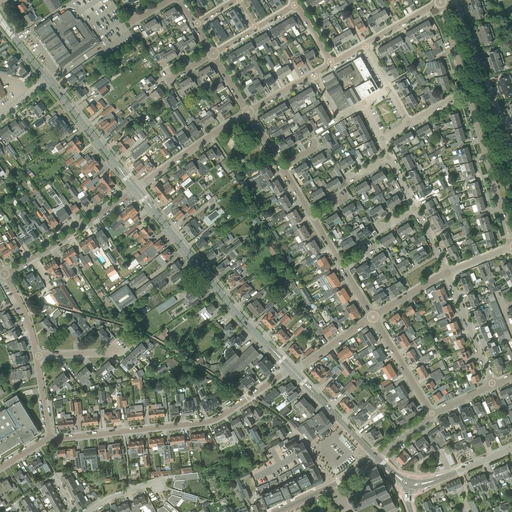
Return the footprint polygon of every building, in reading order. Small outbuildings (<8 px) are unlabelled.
[(17,6),(21,13),(27,9),(24,6),(28,3),(26,0),(23,3),(22,3),(17,6)] [(42,0),(51,12),(62,5),(58,0),(42,0)] [(468,6),(470,11),(483,6),(482,1),(479,2),(478,0),(471,0),(470,1),(471,5),(468,6)] [(251,7),(255,13),(262,9),(258,3),(251,7)] [(483,6),(470,11),(471,16),(475,15),(476,19),(483,17),(482,12),(485,11),(483,6)] [(174,7),(168,10),(173,17),(175,16),(177,18),(181,16),(178,10),(177,11),(174,7)] [(229,13),(232,18),(240,14),(236,8),(229,12),(229,13)] [(376,10),(378,13),(382,20),(388,17),(384,10),(381,11),(379,8),(376,10)] [(262,9),(255,13),(258,19),(266,15),(262,9)] [(24,16),(29,23),(33,21),(35,24),(42,19),(40,15),(35,19),(32,15),(35,12),(34,10),(30,12),(24,16)] [(61,69),(99,42),(84,22),(83,23),(81,21),(80,20),(75,19),(70,11),(67,10),(60,16),(57,12),(33,29),(57,64),(58,63),(59,65),(58,65),(61,69)] [(165,18),(161,20),(165,26),(167,25),(167,24),(171,22),(170,19),(173,17),(168,10),(163,14),(165,18)] [(378,13),(373,16),(377,23),(382,20),(378,13)] [(232,18),(236,24),(243,20),(240,14),(232,18)] [(348,20),(351,26),(352,28),(356,26),(360,32),(366,28),(361,20),(359,21),(355,23),(350,14),(346,17),(345,18),(346,19),(347,21),(348,20)] [(377,23),(373,16),(367,20),(371,27),(377,23)] [(292,17),(287,20),(291,27),(294,32),(296,36),(297,35),(295,31),(296,30),(295,28),(294,26),(297,24),(298,26),(301,25),(297,17),(294,19),(292,17)] [(155,18),(149,22),(155,31),(155,33),(158,31),(158,30),(162,27),(162,28),(164,31),(167,30),(165,26),(161,20),(157,23),(155,18)] [(209,24),(213,30),(220,25),(217,19),(209,24)] [(243,20),(236,24),(240,30),(247,26),(243,20)] [(287,20),(281,23),(285,31),(291,27),(287,20)] [(428,20),(422,24),(430,38),(434,36),(432,32),(431,32),(429,29),(432,27),(428,20)] [(155,31),(149,22),(143,25),(146,29),(142,32),(145,38),(148,36),(148,35),(152,33),(155,31)] [(276,27),(280,34),(283,38),(282,38),(285,43),(288,41),(286,37),(285,37),(283,32),(285,31),(281,23),(276,27)] [(422,24),(417,27),(423,38),(427,35),(429,38),(430,38),(422,24)] [(477,32),(479,37),(492,33),(490,27),(488,28),(486,24),(479,27),(480,31),(477,32)] [(213,30),(216,35),(224,31),(220,25),(213,30)] [(341,35),(338,36),(342,43),(348,40),(344,33),(342,30),(340,26),(337,27),(341,35)] [(274,37),(280,34),(276,27),(270,30),(274,37)] [(423,38),(417,27),(411,30),(417,40),(417,41),(423,38)] [(349,29),(344,33),(348,40),(353,36),(349,29)] [(417,40),(411,30),(408,31),(405,32),(406,33),(405,33),(408,38),(409,40),(412,38),(414,42),(417,40)] [(224,31),(216,35),(220,42),(228,38),(224,31)] [(266,32),(260,36),(265,43),(270,40),(266,32)] [(492,33),(479,37),(480,42),(484,41),(485,45),(492,43),(491,39),(494,38),(492,33)] [(189,39),(187,41),(191,48),(197,44),(194,40),(195,39),(192,34),(188,37),(189,39)] [(342,43),(338,36),(335,38),(333,35),(330,36),(336,47),(342,43)] [(178,42),(175,44),(179,49),(183,47),(185,51),(191,48),(187,41),(184,36),(181,37),(183,40),(178,43),(178,42)] [(265,43),(260,36),(255,39),(259,47),(262,45),(268,55),(271,53),(268,48),(265,43)] [(405,44),(404,43),(400,36),(394,39),(398,46),(400,49),(401,51),(404,50),(402,46),(405,44)] [(400,49),(398,46),(394,39),(392,41),(391,40),(388,42),(389,43),(394,52),(400,49)] [(433,43),(436,48),(439,46),(439,47),(443,44),(441,39),(433,43)] [(251,42),(245,45),(249,52),(255,49),(251,42)] [(389,43),(383,46),(387,53),(389,56),(394,52),(389,43)] [(164,47),(168,52),(172,59),(177,56),(175,52),(179,49),(175,44),(173,45),(173,46),(169,48),(167,45),(164,47)] [(245,45),(239,48),(244,56),(249,52),(245,45)] [(387,53),(383,46),(377,49),(379,53),(378,54),(381,59),(386,56),(385,54),(387,53)] [(439,46),(436,48),(430,51),(433,56),(437,54),(442,52),(439,47),(439,46)] [(168,53),(168,52),(165,54),(163,51),(159,54),(159,53),(155,55),(150,47),(147,49),(156,63),(163,58),(166,63),(168,61),(172,59),(168,53)] [(239,48),(234,52),(238,59),(244,56),(239,48)] [(284,54),(287,59),(292,56),(287,48),(282,51),(284,54)] [(304,55),(306,58),(309,62),(316,58),(314,55),(315,54),(313,50),(304,55)] [(487,58),(489,63),(502,59),(501,53),(498,54),(496,50),(494,51),(489,53),(490,57),(487,58)] [(238,59),(234,52),(231,53),(231,52),(228,54),(229,55),(228,55),(233,62),(236,60),(241,69),(243,68),(240,63),(238,59)] [(268,64),(271,69),(274,67),(267,55),(264,57),(268,64)] [(299,55),(291,60),(293,64),(295,63),(297,67),(301,65),(301,66),(304,65),(303,64),(304,64),(299,55)] [(14,64),(18,61),(15,56),(7,63),(10,67),(12,70),(14,69),(16,67),(14,64)] [(358,58),(353,60),(354,61),(354,62),(360,73),(365,81),(355,87),(361,99),(364,97),(363,95),(364,97),(365,96),(371,93),(373,92),(376,90),(375,88),(377,86),(366,68),(364,69),(363,68),(366,66),(361,59),(359,60),(358,58)] [(502,59),(489,63),(490,68),(494,67),(495,71),(502,69),(501,65),(504,64),(502,59)] [(435,63),(436,69),(444,67),(442,60),(435,63)] [(351,63),(341,69),(344,76),(347,74),(354,87),(365,81),(360,73),(354,62),(351,64),(351,63)] [(18,73),(23,78),(28,73),(21,65),(19,67),(21,70),(18,73)] [(288,65),(282,68),(286,75),(292,72),(288,65)] [(209,66),(204,69),(208,76),(210,74),(212,77),(216,74),(213,69),(212,70),(209,66)] [(444,67),(436,69),(433,70),(433,73),(437,72),(438,75),(446,73),(444,67)] [(286,75),(282,68),(276,72),(280,79),(286,75)] [(200,77),(197,79),(200,85),(203,83),(202,83),(207,80),(205,78),(208,76),(204,69),(198,73),(200,77)] [(86,78),(82,73),(80,70),(74,74),(67,79),(71,84),(77,80),(79,82),(86,78)] [(500,83),(497,84),(499,89),(511,84),(511,83),(511,79),(508,80),(507,76),(506,73),(501,75),(501,78),(499,79),(500,83)] [(336,84),(338,83),(333,74),(331,75),(330,74),(321,79),(330,94),(333,93),(333,94),(340,91),(336,84)] [(256,79),(252,82),(258,92),(263,88),(260,83),(263,82),(259,75),(255,78),(256,79)] [(265,79),(268,85),(275,81),(272,75),(265,79)] [(437,85),(439,84),(448,81),(446,75),(439,77),(436,78),(438,84),(437,85)] [(94,85),(98,91),(110,83),(110,82),(106,76),(94,85)] [(147,89),(156,82),(151,76),(146,79),(145,77),(140,81),(143,84),(144,84),(146,83),(147,84),(144,86),(147,89)] [(397,84),(400,90),(407,86),(404,80),(405,80),(406,78),(404,76),(398,79),(400,83),(397,84)] [(190,77),(184,81),(189,87),(191,86),(193,88),(197,86),(200,85),(197,79),(193,81),(190,77)] [(422,77),(420,79),(423,85),(428,83),(427,80),(425,81),(422,77)] [(420,79),(417,80),(411,84),(412,86),(418,82),(421,87),(423,85),(420,79)] [(189,87),(184,81),(179,84),(181,88),(176,91),(180,97),(183,95),(183,94),(187,92),(186,89),(189,87)] [(437,85),(433,88),(435,90),(437,89),(439,90),(441,91),(443,90),(450,88),(448,81),(439,84),(437,85)] [(258,92),(252,82),(246,85),(246,84),(243,86),(246,92),(249,90),(252,95),(258,92)] [(407,86),(400,90),(404,95),(410,92),(409,88),(412,87),(410,84),(407,86)] [(511,84),(499,89),(500,94),(504,93),(505,97),(510,96),(511,94),(511,92),(511,91),(511,90),(511,84)] [(85,88),(82,90),(79,87),(73,92),(79,99),(88,92),(85,88)] [(99,92),(103,96),(109,91),(105,87),(99,92)] [(155,96),(157,99),(164,94),(159,87),(150,95),(153,98),(155,96)] [(311,87),(305,90),(309,97),(310,100),(313,98),(312,96),(315,94),(311,87)] [(305,90),(300,94),(304,100),(309,97),(305,90)] [(135,98),(138,101),(145,94),(143,92),(135,98)] [(427,92),(424,94),(421,96),(424,102),(428,100),(429,103),(432,101),(427,92)] [(333,100),(339,110),(344,107),(345,108),(356,102),(352,94),(346,97),(344,93),(333,100)] [(405,97),(408,103),(415,99),(411,93),(405,97)] [(145,94),(138,101),(140,103),(147,97),(145,94)] [(300,94),(294,97),(298,104),(299,106),(300,106),(305,103),(303,100),(304,100),(300,94)] [(171,106),(174,110),(183,104),(178,98),(175,100),(172,95),(168,98),(167,96),(163,99),(166,104),(168,103),(171,107),(171,106)] [(228,97),(222,102),(228,111),(233,107),(231,103),(232,102),(228,97)] [(298,104),(294,97),(288,100),(292,107),(293,107),(294,109),(299,106),(298,104)] [(415,99),(408,103),(411,109),(418,105),(416,102),(420,100),(418,97),(415,99)] [(98,104),(94,107),(92,104),(87,108),(92,114),(100,107),(102,109),(106,106),(101,100),(97,103),(98,104)] [(140,104),(137,101),(131,106),(134,110),(140,104)] [(41,113),(46,108),(40,102),(34,107),(37,110),(34,112),(34,111),(33,112),(39,119),(43,116),(41,113)] [(215,106),(212,108),(216,113),(220,111),(222,115),(228,111),(222,102),(215,106)] [(284,103),(279,106),(282,113),(283,112),(288,109),(284,103)] [(316,111),(317,114),(324,110),(321,104),(306,113),(307,116),(311,114),(316,111)] [(97,121),(103,128),(115,118),(111,112),(115,109),(111,105),(101,114),(104,117),(101,120),(101,119),(97,121)] [(279,106),(273,109),(277,116),(278,118),(281,116),(281,117),(284,115),(283,112),(282,113),(279,106)] [(201,112),(202,113),(209,124),(215,120),(212,116),(216,113),(212,108),(210,110),(206,113),(204,110),(201,112)] [(273,109),(267,112),(273,123),(276,121),(274,117),(277,116),(273,109)] [(186,124),(176,110),(173,112),(183,127),(186,124)] [(317,114),(321,120),(327,116),(324,110),(317,114)] [(273,123),(267,112),(262,116),(266,122),(269,120),(272,127),(269,129),(272,133),(277,129),(273,123)] [(202,113),(199,115),(200,116),(196,119),(194,120),(197,126),(201,123),(204,127),(209,124),(202,113)] [(362,120),(359,115),(356,116),(355,113),(350,116),(351,119),(352,118),(355,124),(362,120)] [(450,115),(452,121),(459,119),(457,113),(450,115)] [(305,123),(309,121),(305,114),(304,115),(304,114),(297,119),(299,122),(303,119),(305,123)] [(56,116),(50,120),(56,127),(58,131),(66,124),(60,117),(58,119),(56,116)] [(327,116),(321,120),(317,122),(319,124),(322,122),(324,125),(331,121),(327,116)] [(115,118),(103,128),(106,132),(107,131),(108,133),(119,123),(117,120),(115,118)] [(21,121),(26,128),(30,125),(25,119),(21,121)] [(43,119),(34,124),(36,127),(45,122),(43,119)] [(114,130),(117,133),(129,123),(126,119),(121,123),(122,124),(114,130)] [(459,119),(452,121),(445,123),(446,126),(449,125),(450,129),(461,125),(459,119)] [(355,124),(358,130),(365,126),(362,120),(355,124)] [(15,121),(8,126),(7,126),(12,131),(13,132),(12,132),(14,134),(18,131),(19,132),(24,127),(20,121),(17,123),(15,121)] [(347,129),(343,122),(342,121),(338,123),(341,128),(343,132),(346,130),(345,130),(347,129)] [(189,131),(193,136),(199,132),(196,128),(195,126),(192,123),(190,125),(187,127),(189,131)] [(314,123),(311,125),(313,129),(314,129),(317,134),(323,131),(320,127),(317,129),(314,123)] [(340,134),(341,134),(341,133),(343,132),(341,128),(338,123),(335,125),(334,126),(338,132),(340,134)] [(58,131),(61,136),(60,137),(62,139),(69,134),(72,132),(70,129),(66,124),(58,131)] [(166,127),(173,136),(176,133),(170,124),(166,127)] [(305,124),(299,127),(301,130),(305,137),(310,134),(305,124)] [(427,124),(422,128),(425,134),(431,131),(427,124)] [(116,144),(119,148),(132,138),(137,134),(141,131),(136,125),(132,128),(134,131),(123,139),(116,144)] [(7,126),(8,126),(7,126),(0,131),(0,133),(4,139),(4,138),(8,143),(12,139),(9,135),(12,132),(13,132),(12,131),(7,126)] [(360,134),(360,135),(367,132),(365,126),(358,130),(352,133),(353,136),(354,137),(360,134)] [(301,130),(299,127),(297,129),(297,130),(293,133),(295,136),(296,135),(299,140),(300,141),(303,139),(302,138),(305,137),(301,130)] [(451,134),(452,137),(463,134),(461,127),(454,129),(455,133),(451,134)] [(425,134),(422,128),(416,131),(420,138),(422,136),(424,139),(427,138),(425,134)] [(178,138),(177,138),(181,144),(188,139),(184,133),(184,134),(182,130),(179,132),(176,135),(178,138)] [(288,147),(284,140),(278,130),(273,134),(275,138),(278,135),(279,137),(282,142),(275,146),(278,150),(281,148),(283,150),(288,147)] [(141,131),(137,134),(141,140),(146,137),(142,131),(141,131)] [(367,132),(360,135),(363,141),(370,138),(367,132)] [(411,132),(405,135),(409,141),(414,138),(411,132)] [(321,138),(324,143),(331,139),(327,134),(321,138)] [(457,139),(458,142),(465,140),(465,139),(466,139),(465,136),(464,136),(463,134),(452,137),(449,138),(450,141),(457,139)] [(405,135),(399,138),(403,145),(409,141),(405,135)] [(63,147),(66,151),(80,141),(77,138),(75,137),(63,147)] [(290,137),(284,140),(288,147),(291,145),(291,146),(294,144),(294,143),(290,137)] [(331,139),(324,143),(328,149),(334,145),(333,142),(336,140),(334,137),(331,139)] [(132,138),(119,148),(123,152),(129,147),(135,142),(133,141),(134,140),(132,138)] [(403,145),(399,138),(393,141),(397,148),(400,146),(403,151),(400,153),(401,156),(407,152),(403,145)] [(173,143),(170,139),(168,141),(166,139),(163,141),(165,143),(170,152),(176,148),(173,143)] [(364,143),(367,149),(374,146),(371,140),(364,143)] [(80,141),(66,151),(68,153),(74,148),(76,150),(78,153),(83,149),(81,146),(82,146),(82,144),(80,141)] [(136,147),(132,151),(134,153),(144,146),(146,144),(144,141),(138,146),(136,147)] [(417,146),(412,148),(414,151),(422,147),(419,142),(416,144),(417,146)] [(7,150),(12,156),(16,153),(9,144),(5,147),(6,148),(6,149),(7,150)] [(134,153),(131,156),(134,160),(147,149),(144,146),(134,153)] [(374,146),(367,149),(364,151),(365,154),(369,152),(370,155),(377,152),(374,146)] [(457,154),(458,157),(469,153),(467,147),(460,149),(461,153),(457,154)] [(206,152),(209,156),(211,159),(214,157),(215,159),(222,154),(217,148),(213,151),(212,148),(206,152)] [(358,156),(357,155),(355,151),(353,149),(350,151),(354,159),(358,156)] [(322,152),(316,156),(320,162),(322,165),(331,159),(329,154),(324,157),(322,152)] [(198,158),(201,162),(202,163),(205,161),(207,164),(210,162),(204,153),(198,158)] [(342,155),(344,159),(348,165),(354,162),(349,153),(347,153),(345,154),(344,153),(342,155)] [(416,158),(415,155),(413,156),(411,153),(401,158),(404,164),(411,161),(416,158)] [(458,157),(454,158),(454,159),(455,160),(458,159),(459,163),(471,160),(469,153),(458,157)] [(82,169),(84,171),(96,161),(93,157),(91,159),(87,155),(83,158),(82,157),(76,162),(78,165),(85,159),(87,162),(86,162),(87,163),(81,168),(82,169)] [(133,165),(136,169),(148,159),(146,156),(140,161),(139,160),(133,165)] [(320,162),(316,156),(311,159),(315,166),(320,162)] [(65,162),(68,166),(74,161),(72,157),(65,162)] [(148,159),(136,169),(139,172),(145,167),(146,169),(148,173),(156,168),(153,164),(153,165),(150,161),(148,159)] [(344,159),(339,162),(343,169),(348,165),(344,159)] [(96,161),(84,171),(82,173),(84,176),(90,172),(93,176),(98,171),(102,168),(96,161)] [(411,161),(404,164),(407,170),(414,166),(411,161)] [(185,167),(188,171),(190,175),(198,170),(192,162),(185,167)] [(310,169),(305,162),(305,163),(305,162),(302,163),(302,164),(300,166),(306,176),(309,175),(306,171),(310,169)] [(464,164),(466,170),(473,168),(471,162),(464,164)] [(199,166),(201,169),(205,174),(208,172),(202,164),(199,166)] [(258,177),(263,174),(270,170),(267,165),(261,168),(259,165),(246,173),(248,176),(255,171),(255,172),(259,170),(260,173),(257,175),(258,177)] [(302,181),(304,185),(309,181),(306,176),(300,166),(294,169),(298,176),(301,174),(305,179),(302,181)] [(336,166),(333,167),(335,171),(334,171),(338,177),(342,175),(336,166)] [(411,178),(418,174),(421,173),(420,170),(417,171),(415,168),(408,172),(411,178)] [(475,174),(473,168),(466,170),(463,171),(464,177),(475,174)] [(263,174),(267,180),(273,175),(270,170),(263,174)] [(382,171),(376,174),(380,181),(382,183),(384,182),(382,180),(386,177),(382,171)] [(181,184),(185,190),(194,183),(189,177),(186,173),(183,176),(186,180),(181,184)] [(371,183),(376,192),(377,194),(380,193),(381,192),(377,185),(376,186),(375,184),(380,181),(376,174),(371,178),(373,182),(371,183)] [(418,174),(411,178),(414,184),(421,180),(418,174)] [(99,186),(97,188),(99,191),(112,181),(110,178),(108,178),(105,175),(100,179),(99,179),(99,180),(102,183),(99,186)] [(317,181),(321,188),(323,186),(321,181),(318,177),(318,176),(314,179),(316,182),(317,181)] [(444,176),(439,179),(444,189),(448,187),(446,180),(444,176)] [(83,188),(92,181),(89,178),(81,185),(83,188)] [(332,181),(336,188),(341,184),(337,178),(332,181)] [(270,187),(272,190),(280,185),(277,179),(270,183),(269,181),(266,183),(261,186),(262,188),(263,189),(267,186),(268,188),(270,187)] [(321,181),(323,186),(326,190),(328,189),(330,191),(336,188),(332,181),(326,185),(323,180),(321,181)] [(92,181),(85,187),(87,190),(89,189),(93,185),(94,184),(92,181)] [(99,192),(93,197),(98,202),(104,197),(103,196),(106,194),(105,192),(108,190),(109,191),(114,186),(115,184),(112,181),(99,191),(100,192),(99,192)] [(366,181),(360,184),(364,191),(370,187),(366,181)] [(425,188),(429,185),(428,183),(425,184),(424,181),(415,185),(418,191),(425,188)] [(479,188),(478,185),(479,185),(478,182),(477,182),(470,184),(470,183),(467,184),(466,185),(465,187),(466,189),(467,189),(468,191),(472,190),(479,188)] [(30,188),(34,194),(38,192),(35,189),(36,188),(32,183),(30,185),(30,184),(27,185),(30,189),(30,188)] [(155,193),(158,196),(171,185),(169,183),(166,186),(164,184),(162,186),(159,183),(154,188),(156,190),(156,191),(155,193)] [(364,191),(360,184),(354,188),(358,194),(361,192),(364,196),(366,195),(364,191)] [(431,192),(429,188),(431,187),(430,184),(429,185),(425,188),(418,191),(421,197),(431,192)] [(18,195),(23,191),(19,185),(13,189),(18,195)] [(171,185),(158,196),(160,199),(162,199),(165,202),(171,197),(168,194),(174,189),(172,187),(171,185)] [(267,203),(270,201),(275,198),(274,196),(283,190),(280,185),(272,190),(274,193),(272,194),(273,196),(268,198),(269,199),(265,201),(267,203)] [(68,189),(68,190),(74,198),(77,196),(78,195),(72,186),(71,187),(68,189)] [(313,188),(315,191),(319,198),(325,194),(321,188),(318,190),(316,186),(313,188)] [(479,188),(468,191),(469,194),(472,193),(473,196),(481,194),(479,188)] [(315,191),(310,195),(314,201),(319,198),(315,191)] [(79,199),(80,201),(81,201),(84,206),(90,202),(87,198),(89,196),(86,192),(83,193),(85,195),(83,196),(79,199)] [(380,193),(377,194),(383,203),(385,201),(382,196),(383,195),(381,192),(380,193)] [(24,202),(28,197),(24,194),(20,199),(24,202)] [(64,205),(58,197),(56,194),(52,197),(59,206),(60,205),(63,203),(64,206),(64,205)] [(376,199),(380,205),(383,203),(377,194),(373,197),(375,200),(376,199)] [(68,203),(62,195),(58,197),(64,205),(68,203)] [(171,212),(174,216),(187,206),(196,198),(195,197),(191,197),(186,202),(180,195),(173,201),(173,202),(178,207),(171,212)] [(277,202),(279,206),(289,200),(285,195),(278,199),(280,201),(277,202)] [(385,201),(389,208),(395,205),(391,198),(389,195),(387,196),(389,199),(385,201)] [(391,198),(395,205),(401,201),(397,195),(391,198)] [(472,206),(476,205),(483,202),(481,196),(474,198),(475,202),(471,203),(472,206)] [(289,200),(279,206),(278,207),(279,208),(280,209),(281,209),(282,209),(284,208),(285,210),(292,206),(289,200)] [(424,203),(427,209),(434,205),(431,200),(424,203)] [(353,203),(347,206),(351,213),(352,214),(363,208),(361,205),(359,201),(358,201),(353,204),(353,203)] [(473,212),(474,216),(480,214),(479,211),(485,209),(483,202),(476,205),(478,211),(473,212)] [(79,209),(76,205),(75,204),(72,206),(71,203),(68,205),(73,213),(79,209)] [(434,205),(427,209),(430,215),(438,211),(437,210),(438,209),(439,210),(442,209),(439,203),(434,206),(434,205)] [(122,218),(135,208),(132,205),(125,210),(121,213),(117,216),(114,218),(118,222),(122,218)] [(380,205),(375,208),(379,215),(384,211),(380,205)] [(187,206),(174,216),(177,220),(184,215),(182,213),(189,208),(187,206)] [(351,213),(347,206),(341,210),(345,216),(351,213)] [(365,211),(367,215),(368,215),(369,217),(372,216),(373,218),(379,215),(375,208),(373,206),(365,211)] [(187,212),(190,215),(196,210),(193,207),(187,212)] [(39,210),(43,216),(43,215),(52,228),(58,223),(52,214),(48,216),(46,212),(43,208),(39,210)] [(66,212),(64,208),(59,211),(58,210),(56,211),(54,208),(52,209),(58,218),(59,217),(62,222),(63,220),(64,221),(67,220),(66,219),(70,216),(66,211),(66,212)] [(133,222),(138,217),(136,215),(135,215),(135,214),(138,212),(135,208),(122,218),(125,222),(130,218),(133,222)] [(204,219),(209,226),(221,216),(225,214),(221,208),(217,211),(216,210),(204,219)] [(289,221),(290,220),(299,215),(295,209),(286,215),(289,221)] [(272,217),(274,220),(279,216),(284,213),(285,213),(283,210),(278,213),(272,217)] [(279,216),(274,220),(272,221),(273,223),(276,223),(283,220),(281,218),(285,216),(284,213),(279,216)] [(336,213),(331,216),(335,223),(340,219),(336,213)] [(431,217),(434,223),(441,219),(443,218),(444,218),(444,217),(442,215),(439,216),(438,213),(431,217)] [(478,219),(480,225),(489,222),(487,216),(482,217),(481,214),(480,214),(474,216),(475,216),(474,216),(475,220),(478,219)] [(287,229),(289,231),(296,226),(295,224),(302,220),(299,215),(290,220),(292,223),(290,224),(291,226),(287,229)] [(41,225),(35,216),(30,219),(33,225),(35,224),(40,231),(41,230),(43,233),(49,229),(44,222),(41,225)] [(335,223),(331,216),(325,220),(329,226),(335,223)] [(441,219),(434,223),(437,228),(444,225),(443,225),(445,224),(447,227),(453,224),(451,220),(446,223),(443,218),(441,219)] [(199,226),(202,224),(200,222),(199,223),(196,220),(194,221),(193,219),(183,227),(192,238),(202,230),(199,226)] [(111,228),(115,233),(124,226),(119,221),(111,228)] [(489,222),(480,225),(477,226),(478,229),(482,227),(483,231),(491,229),(489,222)] [(28,234),(25,230),(21,223),(17,226),(22,234),(19,236),(18,236),(16,237),(21,246),(24,243),(26,245),(30,242),(32,240),(28,234)] [(402,226),(406,233),(407,235),(413,231),(408,223),(402,226)] [(38,237),(33,230),(29,224),(27,226),(29,228),(25,230),(28,234),(32,240),(32,241),(38,237)] [(297,234),(298,236),(308,230),(306,227),(305,227),(304,225),(298,229),(296,226),(289,231),(285,234),(286,237),(290,234),(292,237),(295,235),(297,234)] [(134,226),(125,232),(128,236),(137,229),(134,226)] [(136,236),(138,239),(151,229),(149,226),(147,226),(141,230),(142,230),(139,232),(140,233),(136,236)] [(406,233),(402,226),(396,229),(401,236),(406,233)] [(196,243),(200,248),(207,243),(204,239),(215,231),(212,227),(205,233),(201,236),(202,237),(196,243)] [(354,230),(351,232),(357,240),(359,239),(360,240),(366,237),(362,230),(360,227),(354,230)] [(367,227),(362,230),(366,237),(371,233),(367,227)] [(9,228),(4,232),(7,236),(8,235),(10,237),(14,235),(12,233),(9,228)] [(151,229),(138,239),(140,242),(141,241),(144,244),(148,240),(148,239),(149,239),(148,238),(153,234),(154,232),(151,229)] [(107,239),(106,236),(102,230),(95,234),(99,240),(102,244),(100,245),(102,248),(108,245),(105,240),(107,239)] [(295,248),(298,246),(303,243),(302,241),(310,236),(307,231),(308,230),(298,236),(300,241),(301,241),(296,244),(290,247),(292,250),(295,248)] [(440,235),(443,241),(450,237),(453,236),(452,233),(448,235),(447,231),(440,235)] [(484,233),(486,239),(493,237),(491,231),(484,233)] [(346,236),(343,237),(349,247),(355,243),(354,242),(357,240),(351,232),(349,233),(351,237),(347,239),(346,236)] [(391,233),(386,236),(391,245),(397,242),(398,243),(400,242),(395,233),(393,235),(391,233)] [(450,237),(443,241),(446,247),(453,243),(451,240),(452,239),(453,240),(460,236),(458,233),(456,234),(453,236),(450,237)] [(391,245),(386,236),(383,238),(383,237),(380,238),(380,239),(384,246),(387,244),(389,247),(391,245)] [(91,237),(85,240),(91,250),(91,251),(93,254),(99,250),(91,237)] [(224,244),(228,240),(226,237),(221,241),(221,240),(217,243),(217,244),(212,248),(208,251),(209,252),(206,255),(210,260),(217,255),(214,252),(220,247),(220,248),(224,245),(224,244)] [(349,247),(343,237),(341,239),(343,242),(340,244),(344,250),(349,247)] [(493,237),(486,239),(479,241),(480,245),(485,244),(486,247),(491,246),(491,244),(495,243),(493,237)] [(242,243),(238,239),(232,244),(234,246),(231,248),(230,245),(223,251),(226,255),(242,243)] [(9,248),(12,253),(19,249),(16,244),(14,240),(9,243),(8,241),(6,242),(5,242),(7,245),(9,248)] [(91,250),(85,240),(79,244),(85,254),(91,251),(91,250)] [(128,265),(131,269),(147,257),(146,256),(147,255),(150,258),(159,251),(159,252),(162,249),(161,248),(164,245),(160,240),(154,245),(153,244),(128,265)] [(139,250),(142,253),(153,244),(150,240),(139,250)] [(306,252),(307,251),(310,249),(317,245),(314,240),(304,245),(303,243),(298,246),(295,248),(297,251),(303,247),(306,252)] [(5,242),(5,241),(2,242),(3,244),(0,245),(0,249),(1,251),(0,251),(2,255),(3,255),(5,257),(12,253),(9,248),(5,242)] [(267,246),(273,255),(278,252),(272,243),(267,246)] [(305,259),(306,262),(312,259),(310,256),(320,250),(317,245),(310,249),(307,251),(310,256),(305,259)] [(458,250),(457,247),(455,248),(453,245),(447,248),(450,254),(456,251),(458,250)] [(416,249),(418,252),(422,259),(428,255),(424,248),(423,249),(422,246),(416,249)] [(73,248),(68,251),(76,265),(79,263),(77,259),(79,258),(73,248)] [(422,259),(418,252),(416,249),(416,248),(407,253),(409,255),(410,257),(411,259),(412,261),(415,260),(416,262),(417,262),(422,259)] [(172,254),(170,252),(170,251),(169,250),(168,250),(168,249),(162,254),(161,253),(154,258),(156,260),(159,258),(162,262),(165,259),(166,260),(169,258),(169,257),(172,254)] [(456,251),(450,254),(452,260),(455,259),(457,262),(461,260),(458,253),(460,252),(458,250),(456,251)] [(70,266),(73,264),(75,266),(77,265),(76,265),(68,251),(63,255),(70,266)] [(383,252),(377,256),(381,262),(383,265),(384,266),(386,265),(384,261),(387,259),(383,252)] [(227,259),(225,260),(221,263),(216,268),(220,272),(223,270),(223,271),(226,268),(227,268),(229,266),(227,264),(233,259),(229,254),(225,256),(227,259)] [(400,258),(399,258),(401,262),(405,269),(411,265),(410,263),(412,261),(411,259),(410,257),(409,255),(407,256),(406,257),(407,258),(405,260),(404,258),(403,258),(403,257),(402,257),(400,258)] [(314,263),(317,268),(327,262),(324,256),(317,261),(315,257),(312,259),(306,262),(305,263),(307,267),(314,263)] [(371,259),(373,261),(370,263),(373,267),(375,270),(378,268),(376,265),(379,264),(380,266),(383,265),(381,262),(377,256),(371,259)] [(88,263),(84,257),(80,259),(84,266),(88,263)] [(401,262),(399,258),(396,260),(398,264),(396,265),(400,272),(405,269),(401,262)] [(500,274),(502,273),(501,273),(511,268),(511,267),(509,262),(507,263),(504,259),(500,261),(504,269),(499,271),(500,274)] [(54,260),(49,263),(60,280),(62,278),(56,268),(58,267),(54,260)] [(133,293),(127,284),(109,296),(120,311),(137,299),(154,287),(154,286),(176,271),(182,267),(177,261),(172,265),(173,267),(168,272),(167,270),(151,282),(150,281),(133,293)] [(327,262),(317,268),(318,270),(320,269),(322,273),(331,267),(327,262)] [(363,264),(361,266),(367,275),(369,273),(367,271),(370,269),(372,272),(375,270),(373,267),(370,263),(368,264),(366,262),(363,264)] [(60,280),(49,263),(44,267),(50,276),(53,275),(56,280),(54,281),(58,287),(49,293),(56,305),(78,311),(79,310),(64,286),(63,284),(62,283),(60,280)] [(59,265),(65,274),(68,271),(63,263),(59,265)] [(390,271),(395,269),(393,265),(392,264),(385,268),(388,273),(390,271)] [(105,271),(109,278),(117,273),(112,266),(105,271)] [(367,275),(361,266),(355,269),(359,276),(363,274),(364,276),(367,275)] [(485,273),(486,275),(488,280),(493,277),(492,272),(490,272),(489,268),(484,269),(485,273)] [(502,273),(500,274),(501,277),(503,276),(506,282),(510,280),(508,277),(511,275),(511,268),(501,273),(502,273)] [(170,279),(173,283),(180,278),(182,280),(185,278),(188,274),(184,269),(180,272),(178,274),(177,274),(170,279)] [(460,279),(463,285),(473,281),(469,271),(461,274),(463,278),(460,279)] [(23,280),(28,287),(34,283),(32,280),(35,277),(32,272),(26,276),(27,278),(23,280)] [(131,289),(147,278),(143,272),(127,283),(131,289)] [(230,279),(227,281),(231,286),(238,281),(242,279),(239,275),(238,275),(235,272),(231,275),(228,277),(230,279)] [(324,286),(325,285),(337,277),(335,275),(336,275),(334,272),(326,276),(326,275),(322,277),(324,281),(322,282),(324,286)] [(245,290),(249,287),(247,284),(254,279),(252,277),(246,282),(241,285),(242,286),(236,292),(240,297),(243,295),(244,296),(243,296),(245,299),(250,296),(245,290)] [(324,296),(332,291),(335,290),(333,287),(340,283),(337,277),(325,285),(328,289),(325,291),(322,292),(324,296)] [(391,279),(394,284),(398,290),(404,287),(400,280),(397,282),(394,277),(391,279)] [(365,287),(366,287),(371,283),(369,279),(363,282),(365,287)] [(156,286),(159,290),(167,284),(165,280),(156,286)] [(474,280),(473,281),(463,285),(465,291),(473,288),(471,285),(475,283),(474,280)] [(36,285),(39,289),(45,286),(42,281),(36,285)] [(371,283),(366,287),(365,287),(368,292),(375,288),(371,283)] [(398,290),(394,284),(389,287),(393,294),(398,290)] [(433,286),(425,290),(427,294),(430,292),(435,289),(433,286)] [(309,295),(304,287),(299,290),(304,298),(309,295)] [(432,295),(433,297),(445,293),(442,287),(436,290),(437,293),(432,295)] [(205,295),(202,291),(201,291),(200,289),(198,291),(195,288),(185,296),(190,302),(195,298),(194,297),(196,295),(199,300),(205,295)] [(335,301),(336,300),(346,293),(343,288),(336,292),(334,294),(335,295),(333,297),(333,298),(335,301)] [(380,288),(376,290),(378,294),(382,300),(384,299),(385,300),(388,298),(387,297),(388,297),(384,290),(383,290),(382,288),(380,288)] [(378,294),(376,290),(373,291),(375,295),(372,297),(376,304),(382,300),(378,294)] [(250,302),(247,305),(251,311),(252,310),(260,304),(257,300),(262,296),(261,294),(260,292),(259,291),(251,299),(252,301),(250,302)] [(467,295),(469,301),(477,298),(480,297),(479,294),(475,296),(474,292),(467,295)] [(336,300),(337,302),(339,301),(341,304),(350,299),(346,293),(336,300)] [(434,303),(435,306),(440,304),(440,305),(446,302),(445,300),(447,299),(445,293),(433,297),(430,299),(431,301),(434,299),(436,303),(434,303)] [(304,298),(309,306),(313,303),(309,295),(304,298)] [(477,298),(469,301),(472,307),(479,304),(478,301),(481,300),(481,301),(484,300),(484,298),(483,296),(480,297),(477,298)] [(174,297),(162,303),(164,307),(176,301),(174,297)] [(260,304),(252,310),(256,316),(260,313),(263,310),(265,313),(270,309),(275,305),(272,301),(263,308),(260,304)] [(212,312),(216,309),(212,303),(208,307),(206,309),(204,307),(201,310),(208,319),(211,316),(210,314),(212,312)] [(343,315),(344,316),(356,309),(353,303),(349,306),(344,309),(345,311),(344,311),(343,315)] [(435,313),(436,316),(438,315),(451,310),(449,304),(442,307),(443,310),(435,313)] [(406,311),(407,312),(405,313),(407,316),(414,312),(411,305),(405,309),(407,311),(406,311)] [(484,311),(482,312),(481,308),(473,311),(476,317),(483,314),(486,313),(488,312),(490,312),(493,310),(492,307),(491,307),(488,308),(484,310),(484,311)] [(40,323),(44,328),(54,319),(61,313),(58,309),(53,314),(52,317),(48,321),(46,318),(40,323)] [(339,322),(340,323),(351,317),(352,319),(359,314),(356,309),(344,316),(337,320),(339,322)] [(272,318),(266,324),(270,329),(278,322),(275,319),(280,315),(282,316),(285,313),(282,310),(280,311),(276,315),(273,317),(272,318)] [(324,311),(330,321),(330,320),(333,319),(326,310),(324,311)] [(438,315),(436,316),(437,319),(446,315),(447,318),(454,315),(451,310),(438,315)] [(0,318),(1,320),(3,323),(10,318),(7,312),(0,316),(0,318)] [(273,315),(270,312),(261,320),(266,324),(272,318),(273,317),(276,315),(276,314),(275,313),(273,315)] [(483,314),(476,317),(478,323),(485,321),(484,317),(487,316),(489,315),(488,312),(483,314)] [(402,319),(398,313),(392,316),(393,317),(390,319),(391,319),(390,320),(391,323),(392,322),(394,324),(396,322),(396,323),(399,321),(401,325),(404,324),(407,328),(410,326),(405,317),(402,319)] [(279,320),(282,323),(288,317),(286,314),(279,320)] [(68,328),(72,333),(78,328),(78,327),(84,322),(87,320),(86,318),(83,317),(78,322),(78,324),(76,325),(74,323),(75,321),(73,318),(72,319),(72,318),(67,323),(70,326),(68,328)] [(288,317),(282,323),(284,326),(291,320),(288,317)] [(10,318),(3,323),(5,326),(6,329),(14,324),(10,318)] [(54,319),(44,328),(48,333),(49,333),(52,336),(59,330),(56,326),(55,327),(53,324),(56,321),(54,319)] [(311,321),(315,325),(318,329),(320,328),(317,323),(314,319),(311,321)] [(480,327),(482,333),(499,326),(498,324),(497,321),(496,319),(493,320),(495,324),(491,325),(491,327),(488,328),(487,324),(480,327)] [(199,325),(202,328),(209,323),(206,320),(199,325)] [(209,325),(218,334),(223,329),(214,320),(209,325)] [(330,321),(325,324),(332,333),(337,330),(334,326),(330,320),(330,321)] [(446,325),(448,331),(451,329),(458,327),(456,321),(449,324),(448,324),(447,321),(441,323),(439,324),(439,325),(440,328),(446,325)] [(78,328),(72,333),(76,338),(78,336),(81,339),(88,333),(84,328),(87,325),(84,322),(78,327),(78,328)] [(95,333),(100,338),(108,330),(109,330),(107,327),(104,330),(102,327),(103,326),(101,324),(99,323),(95,327),(98,331),(95,333)] [(226,332),(221,337),(225,340),(229,336),(233,332),(232,331),(235,328),(230,323),(226,327),(224,329),(226,332)] [(332,333),(325,324),(320,328),(326,337),(332,333)] [(296,336),(304,329),(301,326),(293,333),(296,336)] [(496,333),(498,336),(503,335),(502,333),(501,330),(500,327),(499,326),(482,333),(485,340),(492,337),(491,333),(493,332),(494,334),(496,333)] [(275,334),(279,339),(286,333),(283,330),(284,329),(283,327),(275,334)] [(445,342),(448,341),(448,340),(455,337),(454,335),(460,332),(458,327),(451,329),(448,331),(447,331),(448,334),(452,332),(453,335),(443,339),(445,342)] [(10,336),(12,339),(14,337),(15,338),(20,335),(16,329),(11,332),(10,330),(7,331),(10,336)] [(100,338),(104,343),(106,341),(109,344),(116,339),(108,330),(100,338)] [(303,330),(297,336),(296,337),(299,340),(306,333),(303,330)] [(287,331),(286,333),(279,339),(283,343),(292,336),(287,331)] [(373,337),(370,331),(363,335),(361,331),(358,334),(360,337),(359,338),(362,343),(363,342),(373,337)] [(398,340),(400,342),(410,336),(412,335),(410,332),(405,336),(403,333),(400,335),(399,335),(399,336),(397,337),(397,338),(396,339),(397,340),(398,340)] [(236,342),(239,345),(242,343),(245,339),(243,337),(240,334),(235,338),(233,336),(229,340),(228,341),(232,345),(236,342)] [(409,344),(408,342),(412,340),(410,336),(400,342),(401,345),(400,345),(402,348),(403,347),(403,348),(409,344)] [(373,337),(363,342),(362,343),(364,346),(368,344),(369,347),(376,342),(373,337)] [(448,340),(448,341),(449,344),(452,342),(456,341),(459,349),(463,347),(462,345),(465,343),(462,338),(456,340),(455,337),(448,340)] [(11,342),(5,345),(6,348),(9,347),(10,345),(12,349),(18,347),(20,350),(26,348),(23,340),(18,342),(17,340),(11,342)] [(344,349),(342,350),(347,357),(352,354),(353,353),(351,351),(353,350),(356,348),(353,344),(350,340),(348,342),(350,345),(348,347),(347,347),(346,346),(343,348),(344,349)] [(288,349),(293,353),(299,347),(296,345),(298,343),(296,341),(288,349)] [(486,343),(489,350),(496,347),(494,341),(486,343)] [(141,343),(137,348),(142,353),(146,357),(148,355),(144,351),(149,346),(152,348),(154,345),(148,342),(144,346),(141,343)] [(299,347),(293,353),(297,358),(305,350),(305,347),(303,344),(299,347)] [(251,346),(245,351),(239,357),(235,353),(222,365),(218,368),(230,381),(233,378),(259,354),(251,345),(251,346)] [(227,360),(235,352),(230,347),(225,352),(225,357),(227,360)] [(304,354),(306,357),(314,350),(311,347),(304,354)] [(370,357),(371,360),(372,360),(383,353),(379,347),(372,352),(374,355),(370,357)] [(496,347),(489,350),(491,356),(498,353),(496,347)] [(137,348),(131,352),(137,358),(139,359),(141,357),(144,359),(146,357),(142,353),(137,348)] [(408,351),(406,352),(409,358),(415,354),(418,352),(419,352),(417,348),(415,348),(413,348),(412,349),(410,350),(409,350),(408,351)] [(460,350),(461,353),(463,359),(470,356),(468,351),(465,352),(464,349),(460,350)] [(342,350),(337,354),(340,358),(342,361),(347,357),(342,350)] [(27,362),(27,361),(28,361),(27,358),(26,355),(22,355),(22,351),(19,352),(13,354),(13,358),(15,357),(16,364),(21,363),(27,362)] [(363,354),(358,357),(360,359),(365,356),(370,353),(368,351),(363,353),(363,354)] [(126,357),(131,363),(133,365),(134,366),(136,364),(135,363),(138,361),(136,359),(137,358),(131,352),(126,357)] [(336,358),(332,352),(327,355),(331,361),(336,358)] [(415,354),(409,358),(412,363),(417,360),(419,359),(417,357),(421,355),(419,352),(418,352),(415,354)] [(360,359),(358,357),(356,353),(353,355),(356,360),(355,361),(358,366),(355,368),(356,370),(364,364),(360,359)] [(372,360),(371,360),(372,363),(377,360),(379,363),(386,358),(383,353),(372,360)] [(428,353),(419,359),(421,361),(430,355),(429,353),(428,353)] [(430,355),(421,361),(423,364),(432,359),(430,355)] [(253,363),(255,365),(257,364),(261,369),(270,361),(265,356),(260,361),(258,359),(253,363)] [(131,363),(126,357),(121,362),(124,365),(121,367),(124,371),(125,372),(128,369),(127,367),(131,363)] [(493,360),(495,366),(502,363),(500,357),(493,360)] [(177,366),(179,363),(172,358),(171,360),(170,359),(169,360),(168,359),(166,363),(165,364),(164,364),(154,371),(157,375),(167,368),(168,366),(171,368),(174,364),(177,366)] [(502,363),(495,366),(498,372),(505,369),(504,366),(511,362),(511,364),(511,358),(508,360),(508,361),(503,363),(502,363)] [(270,361),(261,369),(265,373),(263,374),(266,377),(271,373),(268,370),(274,366),(273,364),(270,360),(270,361)] [(108,361),(103,365),(109,371),(114,367),(108,361)] [(463,362),(458,364),(458,365),(452,367),(453,370),(461,367),(462,369),(467,368),(468,370),(474,368),(472,362),(465,364),(465,365),(464,365),(463,362)] [(344,363),(340,365),(341,367),(342,366),(347,373),(348,375),(351,373),(344,363)] [(381,376),(385,373),(392,369),(389,363),(382,368),(383,370),(381,371),(381,373),(379,374),(381,376)] [(416,368),(419,374),(425,370),(429,368),(427,365),(424,367),(422,364),(416,368)] [(7,373),(9,380),(30,377),(28,365),(21,366),(7,373)] [(109,371),(103,365),(98,370),(100,371),(97,374),(100,377),(101,378),(103,381),(109,376),(111,374),(109,371)] [(310,372),(315,377),(324,369),(321,366),(320,367),(318,365),(310,372)] [(328,374),(331,376),(339,369),(336,366),(328,374)] [(341,367),(331,376),(334,379),(341,372),(344,376),(347,373),(342,366),(341,367)] [(378,366),(370,372),(371,374),(380,369),(378,366)] [(86,367),(81,371),(86,377),(88,379),(90,377),(88,375),(91,373),(89,370),(88,369),(86,367)] [(254,379),(257,377),(250,367),(246,370),(249,374),(245,377),(251,385),(256,382),(254,379)] [(326,374),(329,371),(325,367),(324,369),(315,377),(319,381),(327,374),(326,374)] [(382,385),(384,388),(392,384),(390,381),(397,377),(395,374),(396,374),(392,369),(385,373),(388,379),(385,380),(386,381),(381,383),(382,385)] [(425,370),(419,374),(422,379),(428,375),(425,370)] [(81,381),(83,380),(87,385),(91,382),(88,379),(86,377),(81,371),(76,375),(81,381)] [(58,377),(65,385),(70,390),(72,388),(68,383),(66,381),(71,376),(68,372),(65,374),(63,372),(58,377)] [(436,374),(431,377),(432,380),(425,384),(429,390),(435,386),(433,383),(443,377),(440,372),(439,373),(436,374)] [(470,386),(461,390),(460,388),(458,389),(458,390),(459,391),(460,395),(475,388),(473,383),(480,380),(477,374),(470,377),(472,380),(469,381),(470,386)] [(197,380),(200,385),(211,380),(206,376),(202,378),(197,380)] [(65,385),(58,377),(53,381),(55,383),(53,386),(58,392),(61,389),(59,387),(62,384),(63,387),(65,385)] [(247,388),(251,385),(245,377),(238,383),(234,381),(232,384),(240,389),(245,386),(247,388)] [(131,380),(131,385),(136,384),(137,388),(142,388),(141,379),(131,380)] [(343,388),(346,391),(356,382),(354,379),(352,381),(352,380),(343,388)] [(325,388),(329,392),(335,386),(336,386),(338,384),(336,381),(334,382),(332,380),(325,388)] [(346,391),(349,394),(356,388),(356,387),(360,383),(358,380),(356,382),(346,391)] [(290,400),(298,394),(295,391),(294,392),(292,390),(295,388),(291,382),(287,385),(286,385),(283,387),(283,386),(281,386),(278,388),(276,390),(276,389),(264,397),(261,402),(269,407),(272,402),(271,401),(280,395),(280,394),(278,392),(280,390),(282,394),(285,392),(290,400)] [(392,384),(384,388),(382,390),(384,392),(386,391),(387,392),(394,387),(392,384)] [(397,394),(405,389),(402,384),(396,387),(393,389),(395,393),(392,395),(391,393),(385,396),(387,400),(397,394)] [(335,386),(329,392),(333,397),(341,390),(339,388),(338,389),(336,386),(335,386)] [(432,395),(435,401),(443,396),(446,401),(452,398),(450,393),(445,395),(443,390),(444,390),(441,386),(433,391),(434,394),(432,395)] [(405,389),(397,394),(387,400),(389,404),(395,400),(394,398),(398,396),(400,400),(408,395),(405,389)] [(510,399),(505,389),(499,392),(502,398),(505,397),(507,401),(510,399)] [(339,403),(344,408),(350,402),(350,401),(350,402),(351,400),(353,399),(349,394),(346,391),(342,394),(345,398),(339,403)] [(211,400),(208,402),(212,409),(220,404),(218,401),(221,400),(217,394),(215,395),(212,397),(210,398),(211,400)] [(0,412),(0,453),(27,437),(29,439),(40,433),(17,395),(4,403),(7,408),(5,409),(0,412)] [(484,399),(486,404),(488,407),(495,404),(496,407),(501,405),(499,401),(497,396),(493,398),(492,395),(484,399)] [(298,412),(299,412),(309,404),(303,397),(299,401),(296,404),(299,408),(296,410),(298,412)] [(212,409),(208,402),(206,398),(203,400),(200,402),(202,405),(200,406),(202,410),(204,409),(205,412),(212,409)] [(350,401),(344,408),(348,412),(356,405),(351,400),(350,402),(350,401)] [(185,402),(184,402),(184,407),(185,409),(185,414),(186,414),(186,415),(189,414),(189,413),(193,413),(193,412),(196,411),(194,406),(193,406),(192,401),(185,402)] [(354,418),(357,422),(367,412),(373,407),(367,401),(364,404),(360,407),(362,410),(360,413),(359,413),(354,418)] [(408,414),(406,415),(408,419),(415,414),(413,411),(412,410),(416,408),(412,401),(409,403),(407,401),(399,407),(401,410),(404,408),(408,414)] [(477,414),(480,412),(481,415),(484,414),(486,413),(484,409),(482,404),(480,405),(478,402),(477,403),(476,403),(474,403),(474,404),(473,405),(477,414)] [(179,414),(178,406),(181,406),(181,403),(177,403),(177,404),(174,405),(174,404),(169,405),(169,409),(170,409),(171,415),(179,414)] [(309,404),(299,412),(302,414),(304,412),(308,416),(311,413),(315,410),(309,403),(309,404)] [(155,404),(156,408),(157,417),(165,416),(163,406),(161,407),(161,404),(155,404)] [(143,413),(142,409),(142,406),(138,406),(138,405),(134,406),(135,411),(136,419),(143,418),(143,413)] [(279,413),(283,417),(291,411),(287,407),(279,413)] [(367,412),(357,422),(361,426),(366,420),(365,419),(367,417),(375,409),(373,407),(367,412)] [(475,419),(474,415),(472,410),(471,408),(468,409),(467,407),(464,408),(463,407),(460,409),(460,410),(461,415),(463,419),(467,418),(469,422),(475,419)] [(136,419),(135,411),(131,411),(130,408),(125,408),(126,415),(127,414),(127,415),(128,420),(136,419)] [(157,417),(156,408),(151,409),(151,408),(148,408),(149,418),(157,417)] [(242,413),(244,417),(249,426),(254,423),(250,417),(253,415),(254,414),(257,418),(263,414),(260,410),(259,411),(257,408),(251,412),(249,408),(242,413)] [(114,411),(111,412),(112,422),(120,421),(119,415),(119,409),(114,410),(114,411)] [(299,426),(295,428),(301,434),(304,432),(310,440),(315,436),(332,424),(328,419),(327,420),(321,411),(317,413),(308,419),(299,426)] [(66,427),(65,418),(65,416),(64,412),(61,412),(60,414),(61,418),(60,418),(57,419),(58,428),(66,427)] [(93,417),(90,417),(89,417),(90,425),(98,424),(97,419),(97,412),(92,413),(93,417)] [(112,422),(111,412),(104,412),(104,416),(105,423),(109,422),(109,423),(112,423),(112,422)] [(89,417),(90,417),(89,413),(81,414),(82,425),(90,425),(89,417)] [(450,415),(448,416),(449,418),(451,424),(456,422),(457,425),(458,424),(462,431),(465,430),(461,420),(458,421),(456,417),(454,413),(453,414),(452,413),(449,414),(450,415)] [(70,418),(65,418),(66,427),(74,426),(73,417),(70,417),(70,418)] [(440,420),(438,421),(441,425),(443,429),(449,425),(451,424),(449,418),(446,420),(444,417),(443,418),(442,417),(439,419),(440,420)] [(239,428),(243,425),(238,418),(230,422),(234,429),(234,430),(239,439),(240,441),(244,438),(243,436),(239,428)] [(288,422),(295,428),(299,426),(292,418),(288,422)] [(501,422),(503,428),(500,430),(502,436),(510,433),(509,431),(511,430),(511,429),(510,425),(510,424),(508,418),(504,419),(504,421),(501,422)] [(479,423),(477,424),(479,428),(482,434),(483,437),(485,436),(487,442),(494,439),(493,436),(491,432),(488,433),(488,432),(487,430),(486,431),(484,426),(481,427),(479,423)] [(227,438),(229,442),(234,440),(230,432),(226,424),(220,426),(221,427),(214,431),(216,436),(215,437),(217,441),(218,442),(219,442),(220,442),(221,441),(221,440),(221,439),(220,437),(224,435),(226,438),(227,438)] [(249,430),(250,433),(251,433),(256,442),(263,439),(256,426),(249,430)] [(277,431),(274,432),(269,435),(270,438),(275,435),(276,437),(279,435),(281,438),(287,435),(284,431),(285,430),(284,428),(283,428),(282,427),(277,430),(277,431)] [(427,435),(430,440),(435,437),(433,434),(439,430),(437,427),(427,435)] [(383,437),(379,430),(376,432),(374,428),(366,434),(370,442),(376,438),(377,440),(383,437)] [(440,432),(444,439),(450,436),(449,432),(445,434),(443,430),(440,432)] [(204,433),(197,434),(199,446),(198,446),(199,451),(204,450),(203,446),(200,446),(200,441),(202,440),(203,443),(207,442),(207,438),(205,438),(204,433)] [(188,441),(188,447),(189,450),(193,450),(193,447),(198,446),(199,446),(197,434),(190,435),(190,440),(188,441)] [(472,441),(475,447),(483,444),(479,437),(476,438),(474,435),(468,438),(470,442),(472,441)] [(177,443),(177,436),(169,437),(170,442),(170,444),(170,446),(170,447),(172,446),(173,446),(173,448),(178,448),(177,443)] [(178,448),(185,447),(184,436),(177,436),(177,443),(178,448)] [(423,453),(425,452),(422,449),(425,447),(425,448),(429,445),(423,437),(415,443),(421,451),(418,453),(422,458),(425,456),(423,453)] [(156,439),(157,450),(164,450),(165,459),(169,459),(168,449),(167,446),(164,447),(163,438),(156,439)] [(207,440),(212,449),(216,447),(212,438),(207,440)] [(287,439),(278,444),(280,448),(284,445),(286,448),(287,448),(287,449),(297,443),(296,442),(297,442),(295,439),(295,440),(294,438),(288,441),(287,439)] [(153,450),(157,450),(156,439),(149,440),(150,447),(152,446),(153,450)] [(143,440),(136,441),(137,452),(137,453),(144,452),(143,440)] [(459,442),(463,452),(469,449),(465,440),(459,442)] [(137,452),(136,441),(128,442),(129,449),(128,450),(128,453),(137,452)] [(463,452),(459,442),(459,441),(458,442),(458,443),(452,445),(454,451),(457,450),(458,454),(463,452)] [(307,451),(304,445),(302,442),(293,447),(291,448),(296,456),(297,457),(307,451)] [(113,449),(109,449),(110,458),(110,456),(118,455),(123,455),(123,448),(120,449),(119,443),(112,444),(113,449)] [(110,458),(109,449),(106,450),(105,445),(98,446),(98,452),(102,452),(103,455),(104,455),(105,459),(110,458)] [(75,448),(52,451),(53,455),(58,455),(58,457),(66,456),(66,458),(75,457),(75,451),(75,448)] [(98,469),(96,448),(90,448),(91,449),(88,450),(88,449),(83,449),(84,460),(93,459),(93,462),(91,462),(92,470),(98,469)] [(396,458),(401,465),(407,460),(404,456),(407,453),(404,450),(396,458)] [(297,457),(296,456),(301,464),(303,466),(304,468),(314,463),(307,451),(297,457)] [(414,455),(408,461),(411,465),(418,461),(422,458),(418,453),(418,452),(414,455)] [(32,464),(28,467),(31,472),(35,469),(38,467),(42,465),(43,464),(41,461),(39,459),(32,463),(32,464)] [(44,459),(41,461),(43,464),(42,465),(45,472),(50,469),(44,459)] [(305,469),(310,479),(312,483),(314,487),(324,482),(315,464),(305,469)] [(507,465),(500,468),(504,478),(511,475),(507,465)] [(348,500),(352,508),(352,507),(353,508),(356,507),(357,510),(374,502),(375,505),(381,502),(383,506),(381,507),(383,511),(390,511),(398,508),(394,501),(393,502),(390,495),(391,495),(389,490),(392,487),(392,486),(390,482),(385,482),(383,478),(382,479),(376,466),(366,471),(371,482),(365,485),(366,487),(350,494),(351,498),(348,499),(349,500),(348,500)] [(502,475),(500,468),(493,470),(495,477),(490,479),(492,484),(495,491),(499,489),(496,481),(500,480),(498,476),(502,475)] [(17,471),(17,472),(13,474),(17,480),(19,483),(26,479),(29,484),(33,482),(28,473),(24,475),(20,470),(20,469),(17,471)] [(65,482),(67,485),(74,481),(71,476),(71,474),(70,472),(62,472),(63,477),(61,478),(64,483),(65,482)] [(173,487),(178,488),(182,490),(185,479),(198,478),(198,472),(191,473),(181,474),(179,474),(174,475),(174,479),(175,478),(176,480),(175,480),(173,487)] [(262,501),(265,509),(266,508),(270,507),(269,506),(285,499),(286,498),(289,498),(294,496),(294,494),(298,492),(299,493),(304,490),(304,489),(313,485),(308,475),(307,473),(283,485),(281,486),(259,495),(262,501)] [(481,474),(477,476),(483,493),(487,492),(484,486),(485,486),(484,483),(488,482),(484,474),(481,475),(481,474)] [(483,493),(477,476),(473,478),(470,480),(473,488),(476,487),(477,489),(478,489),(480,494),(483,493)] [(242,499),(246,497),(243,489),(238,478),(236,479),(234,480),(242,499)] [(0,504),(2,503),(4,507),(6,505),(3,500),(1,502),(0,499),(0,492),(5,489),(6,491),(12,488),(13,490),(16,488),(15,487),(13,483),(10,484),(7,479),(1,483),(0,481),(0,504)] [(445,485),(448,492),(462,486),(459,479),(445,485)] [(42,488),(44,492),(52,487),(49,481),(38,488),(39,489),(42,488)] [(67,489),(70,494),(83,487),(81,484),(77,486),(74,481),(67,485),(68,489),(67,489)] [(45,500),(45,499),(55,493),(52,487),(44,492),(47,496),(44,498),(45,500)] [(74,498),(76,501),(83,497),(81,492),(84,490),(83,487),(70,494),(73,499),(74,498)] [(243,489),(246,497),(247,499),(251,498),(247,487),(243,489)] [(167,500),(171,503),(174,506),(181,497),(196,502),(197,496),(172,489),(171,492),(173,493),(172,495),(172,494),(167,500)] [(430,504),(436,501),(435,498),(444,495),(442,490),(434,493),(435,497),(429,499),(429,500),(423,502),(424,506),(423,506),(424,509),(425,509),(425,510),(432,508),(432,507),(430,504)] [(48,505),(51,504),(59,499),(55,493),(45,499),(48,503),(47,504),(48,505)] [(21,501),(24,506),(35,500),(31,494),(21,501)] [(144,495),(138,497),(142,506),(144,511),(148,509),(150,509),(151,511),(155,510),(147,496),(144,497),(144,495)] [(83,497),(76,501),(77,504),(76,505),(79,510),(85,507),(91,503),(89,499),(88,500),(85,496),(83,497)] [(134,502),(131,503),(134,511),(139,511),(139,507),(142,506),(138,497),(133,500),(134,502)] [(52,511),(54,510),(54,509),(62,505),(59,499),(51,504),(53,508),(50,509),(51,511),(52,511)] [(265,509),(262,501),(261,501),(261,499),(255,501),(256,504),(253,505),(255,511),(260,511),(263,511),(262,510),(265,509)] [(469,511),(478,511),(473,499),(468,501),(472,511),(469,511)] [(24,506),(28,511),(36,507),(35,507),(33,503),(36,501),(35,500),(24,506)] [(157,509),(158,511),(178,511),(170,505),(166,501),(164,504),(165,505),(163,506),(157,509)] [(127,502),(122,505),(125,511),(127,511),(128,511),(134,511),(131,503),(128,504),(127,502)]
